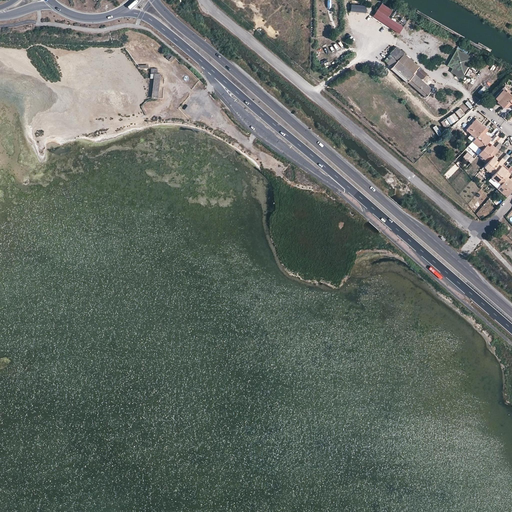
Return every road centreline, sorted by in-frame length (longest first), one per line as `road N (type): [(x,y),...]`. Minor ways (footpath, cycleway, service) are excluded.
road 1 (primary): [(123,10),(159,26),(511,329)]
road 2 (primary): [(511,314),(154,0)]
road 3 (residential): [(511,199),(479,234),(205,0)]
